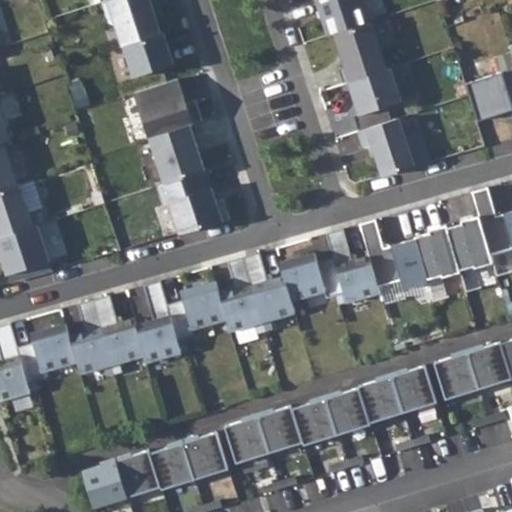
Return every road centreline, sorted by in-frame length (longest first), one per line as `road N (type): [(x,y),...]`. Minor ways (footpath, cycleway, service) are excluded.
road 1 (residential): [(279,236),(0,315)]
road 2 (residential): [(201,0),(279,236)]
road 3 (residential): [(341,218),(270,0)]
road 4 (residential): [(511,170),(341,218)]
road 5 (residential): [(511,468),(378,509)]
